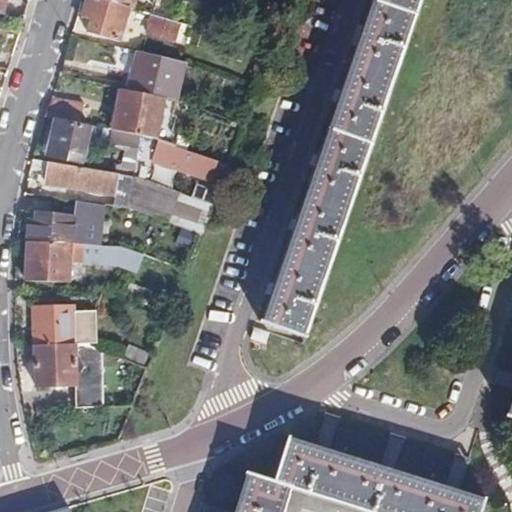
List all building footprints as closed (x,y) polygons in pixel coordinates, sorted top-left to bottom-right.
[(130,10),(94,0),(86,0),(82,18),(90,21),(87,33),(119,43),(130,10)] [(94,0),(130,10),(139,13),(143,0),(94,0)] [(244,0),(280,10),(283,0),(244,0)] [(374,0),(263,325),(304,338),(420,0),(374,0)] [(475,0),(445,0),(419,94),(466,107),(494,5),(475,0)] [(156,1),(152,16),(163,20),(168,3),(156,1)] [(146,35),(175,44),(180,25),(163,20),(152,16),(146,35)] [(181,45),(187,27),(180,25),(175,44),(181,45)] [(174,99),(183,61),(136,52),(128,90),(174,99)] [(165,141),(174,99),(128,90),(125,89),(117,131),(140,136),(147,137),(164,141),(165,141)] [(83,105),(51,98),(45,117),(56,120),(79,124),(83,105)] [(92,126),(79,124),(56,120),(47,155),(68,159),(69,150),(86,152),(92,126)] [(140,136),(117,131),(115,131),(113,142),(138,147),(140,136)] [(221,184),(228,166),(165,141),(164,141),(147,137),(145,151),(153,155),(151,162),(221,184)] [(125,197),(128,177),(50,163),(46,182),(125,197)] [(138,179),(128,177),(125,197),(122,206),(136,208),(163,218),(174,192),(144,180),(138,179)] [(191,199),(209,206),(215,192),(196,185),(191,199)] [(201,233),(212,207),(209,206),(191,199),(174,192),(163,218),(182,226),(201,233)] [(28,223),(27,244),(102,245),(102,221),(36,214),(35,223),(28,223)] [(186,272),(201,233),(182,226),(167,264),(186,272)] [(102,245),(27,244),(26,281),(68,282),(69,256),(81,256),(81,262),(115,261),(116,262),(116,246),(102,245)] [(136,270),(142,254),(122,246),(116,246),(116,262),(136,270)] [(121,300),(143,309),(149,294),(127,285),(121,300)] [(33,305),(33,346),(88,346),(98,345),(98,312),(76,311),(76,304),(33,305)] [(88,346),(33,346),(34,388),(82,389),(82,411),(102,411),(105,352),(88,346)] [(122,359),(141,366),(146,353),(128,346),(122,359)] [(396,379),(393,390),(423,400),(427,388),(396,379)] [(484,511),(487,503),(288,438),(275,482),(247,474),(234,511),(283,511),(291,487),(368,511),(484,511)]
